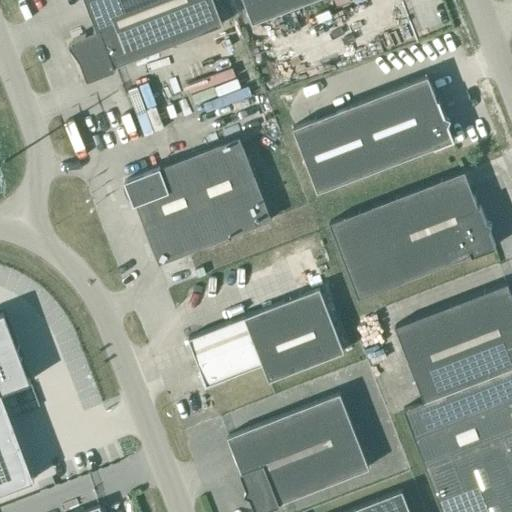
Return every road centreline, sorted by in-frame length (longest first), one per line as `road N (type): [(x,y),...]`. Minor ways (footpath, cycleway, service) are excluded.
road 1 (unclassified): [(173,511),(107,322),(80,273),(24,234)]
road 2 (unclassified): [(24,234),(42,180),(33,126),(0,38)]
